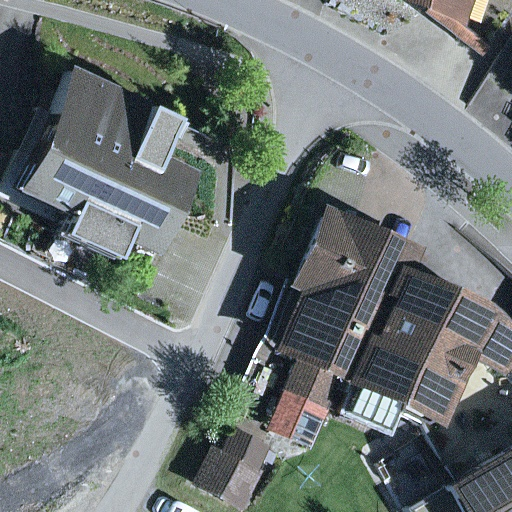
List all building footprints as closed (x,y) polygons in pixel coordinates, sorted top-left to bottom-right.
[(466,0),(373,0),(425,20),(468,56),(477,46),(455,28),(466,0)] [(206,81),(102,29),(16,200),(64,224),(57,238),(119,269),(129,249),(154,262),(195,181),(163,164),(206,81)] [(400,270),(408,250),(322,211),(262,347),(294,361),(279,395),(332,418),(344,385),(400,270)] [(400,270),(344,385),(438,431),(450,405),(466,413),(510,324),(400,270)] [(206,450),(184,486),(227,511),(231,511),(266,455),(231,434),(218,457),(206,450)] [(511,511),(511,435),(429,487),(444,511),(511,511)]
